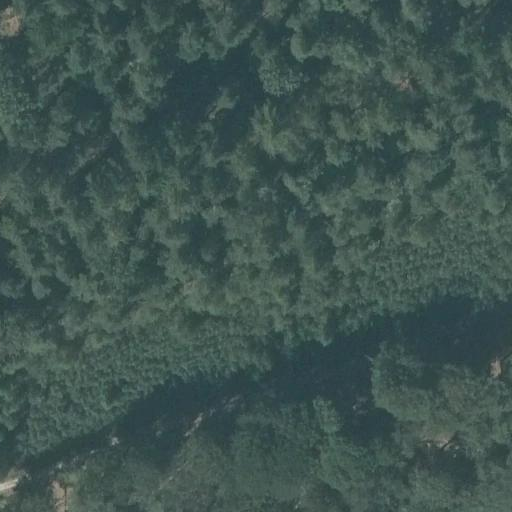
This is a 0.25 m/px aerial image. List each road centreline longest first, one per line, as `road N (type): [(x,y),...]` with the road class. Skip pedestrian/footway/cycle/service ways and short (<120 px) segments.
road 1 (track): [(511,302),(0,487)]
road 2 (track): [(511,381),(159,511)]
